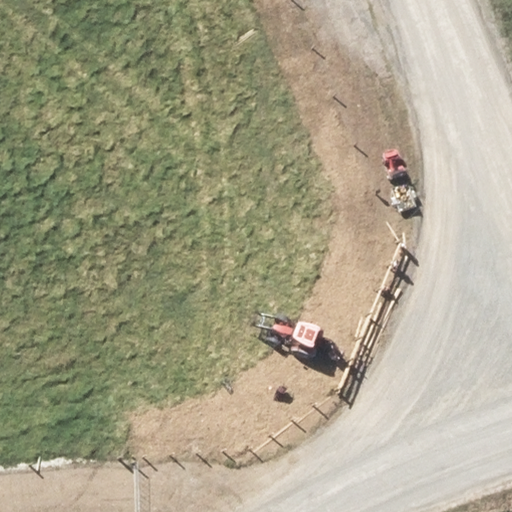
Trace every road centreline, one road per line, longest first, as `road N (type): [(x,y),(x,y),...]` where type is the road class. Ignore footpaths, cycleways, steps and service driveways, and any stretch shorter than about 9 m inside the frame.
road 1 (tertiary): [(511,260),(415,0)]
road 2 (unclassified): [(291,511),(384,456),(511,408)]
